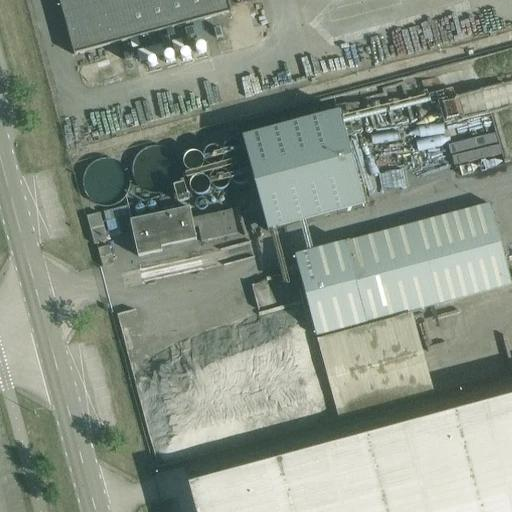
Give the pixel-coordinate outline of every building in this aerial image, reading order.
[(66,0),(60,2),(74,56),(75,55),(75,54),(94,49),(231,13),(227,0),(66,0)] [(147,123),(145,102),(126,104),(128,125),(147,123)] [(268,232),(365,206),(340,112),(243,139),(268,232)] [(316,337),(511,285),(489,204),(294,257),(316,337)] [(196,240),(194,234),(193,227),(191,219),(189,208),(130,221),(138,257),(161,252),(160,247),(196,240)] [(231,210),(191,219),(193,227),(197,226),(201,242),(236,234),(231,210)] [(94,245),(107,241),(99,213),(86,217),(94,245)] [(102,267),(113,264),(108,246),(97,249),(102,267)] [(153,300),(131,305),(135,322),(157,317),(153,300)] [(511,511),(511,398),(192,482),(200,511),(511,511)] [(173,416),(172,418),(200,435),(215,410),(203,403),(199,411),(180,399),(171,415),(173,416)]
